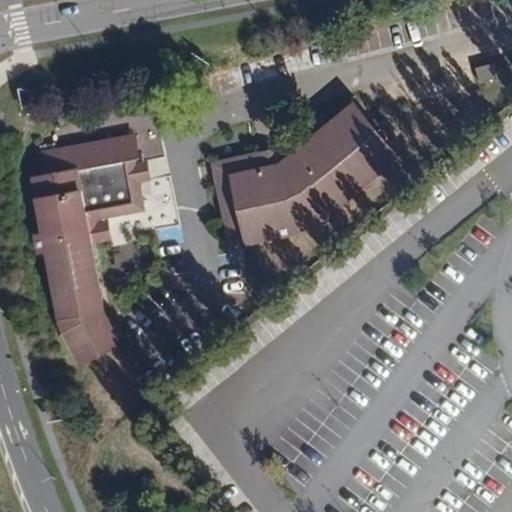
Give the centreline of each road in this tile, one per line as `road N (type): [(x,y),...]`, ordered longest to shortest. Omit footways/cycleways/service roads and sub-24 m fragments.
road 1 (secondary): [(0,45),(227,0)]
road 2 (secondary): [(44,511),(20,460),(0,375)]
